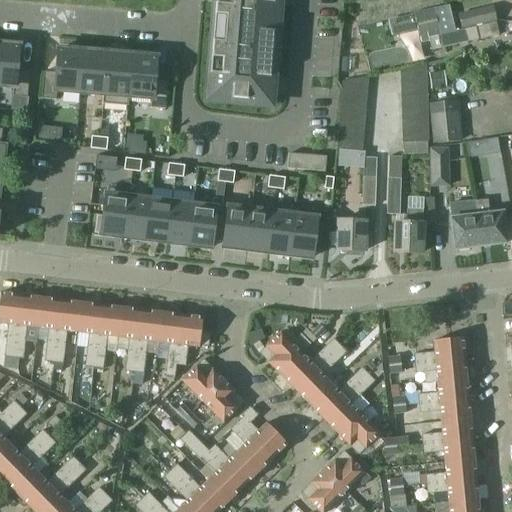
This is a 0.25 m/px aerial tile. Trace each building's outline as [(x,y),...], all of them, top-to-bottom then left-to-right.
[(207,83),(205,101),(272,106),(274,78),(268,78),(274,0),(214,0),(214,15),(224,16),(222,41),(212,40),(210,58),(220,59),(219,73),(209,72),(208,84),(207,83)] [(492,7),(459,15),(462,29),(495,21),(492,7)] [(419,39),(440,34),(434,8),(413,13),(419,39)] [(476,27),(429,38),(432,51),(479,40),(476,27)] [(12,41),(0,39),(0,85),(14,87),(13,97),(27,98),(30,71),(17,70),(19,46),(12,46),(12,41)] [(57,90),(78,92),(82,47),(66,45),(66,50),(59,49),(57,73),(44,72),(42,99),(56,100),(57,90)] [(103,104),(107,54),(98,53),(98,48),(82,47),(78,92),(103,94),(103,104)] [(127,106),(132,51),(118,50),(117,55),(107,54),(103,104),(127,106)] [(146,52),(132,51),(127,106),(128,106),(129,97),(151,98),(151,108),(165,109),(167,83),(154,81),(156,58),(145,57),(146,52)] [(401,71),(401,83),(426,83),(426,66),(401,71)] [(366,93),(368,78),(343,83),(342,91),(366,93)] [(427,95),(426,83),(401,83),(402,95),(427,95)] [(342,91),(341,103),(365,105),(366,93),(342,91)] [(402,95),(402,107),(427,107),(427,95),(402,95)] [(364,117),(365,105),(341,103),(340,115),(364,117)] [(427,119),(427,107),(402,107),(402,119),(427,119)] [(461,143),(457,112),(430,116),(433,146),(461,143)] [(340,115),(339,126),(363,129),(364,117),(340,115)] [(402,119),(403,131),(428,131),(427,119),(402,119)] [(40,126),(39,139),(49,140),(50,128),(40,126)] [(339,126),(338,138),(362,140),(363,129),(339,126)] [(403,131),(403,143),(415,143),(428,143),(428,131),(403,131)] [(98,150),(100,138),(92,137),(91,149),(98,150)] [(108,138),(100,138),(98,150),(106,150),(108,138)] [(337,150),(361,152),(362,140),(338,138),(337,150)] [(483,141),(485,155),(500,153),(498,139),(483,141)] [(428,154),(428,143),(415,143),(403,143),(403,154),(428,154)] [(448,150),(430,150),(430,189),(449,189),(448,150)] [(288,169),(295,169),(296,154),(289,154),(288,169)] [(304,155),(296,154),(295,169),(303,170),(304,155)] [(303,170),(310,171),(311,156),(304,155),(303,170)] [(319,156),(311,156),(310,171),(318,171),(319,156)] [(319,156),(318,171),(325,172),(327,157),(319,156)] [(388,157),(387,179),(391,179),(400,179),(401,157),(388,157)] [(132,171),(134,160),(126,159),(124,170),(132,171)] [(134,160),(132,171),(140,172),(141,161),(134,160)] [(175,177),(177,165),(169,164),(167,176),(175,177)] [(177,165),(175,177),(183,178),(185,166),(177,165)] [(225,183),(227,171),(219,170),(217,182),(225,183)] [(227,171),(225,183),(233,184),(235,172),(227,171)] [(276,189),(277,177),(269,176),(268,188),(276,189)] [(277,177),(276,189),(284,190),(285,178),(277,177)] [(334,178),(326,177),(324,189),(332,190),(334,178)] [(361,206),(374,207),(375,179),(362,179),(361,206)] [(387,179),(386,215),(399,215),(400,179),(391,179),(387,179)] [(124,237),(130,191),(108,188),(104,216),(96,215),(94,233),(102,234),(101,237),(114,239),(114,236),(124,237)] [(145,242),(150,200),(130,198),(131,191),(130,191),(124,237),(134,239),(133,241),(145,242)] [(150,200),(145,242),(157,244),(157,242),(167,243),(172,203),(150,200)] [(503,213),(488,215),(487,200),(475,201),(480,247),(506,244),(503,213)] [(480,247),(475,201),(463,203),(465,218),(451,220),(454,249),(480,247)] [(176,246),(188,248),(193,206),(172,203),(167,243),(176,244),(176,246)] [(211,241),(218,242),(222,212),(215,211),(215,208),(193,206),(188,248),(199,249),(200,247),(211,248),(211,241)] [(258,252),(268,253),(273,206),(272,213),(251,210),(246,253),(258,254),(258,252)] [(277,256),(289,258),(295,209),(273,206),(268,253),(277,254),(277,256)] [(234,251),(246,253),(251,210),(229,208),(228,213),(222,212),(218,242),(225,243),(224,247),(235,249),(234,251)] [(317,211),(295,209),(289,258),(300,259),(301,257),(311,258),(312,253),(320,254),(323,224),(316,223),(317,211)] [(407,210),(407,224),(395,224),(394,252),(421,253),(422,225),(423,210),(407,210)] [(364,222),(337,221),(336,250),(364,251),(364,222)] [(4,357),(13,358),(21,295),(0,292),(0,323),(8,325),(4,357)] [(41,298),(21,295),(13,358),(22,359),(26,327),(37,328),(41,298)] [(44,362),(53,363),(61,300),(41,298),(37,328),(48,329),(44,362)] [(66,331),(77,333),(81,303),(61,300),(53,363),(62,364),(66,331)] [(84,367),(93,368),(101,305),(81,303),(77,333),(88,334),(84,367)] [(121,307),(101,305),(93,368),(103,369),(106,336),(117,338),(121,307)] [(124,372),(134,373),(141,310),(121,307),(117,338),(128,339),(124,372)] [(147,341),(157,342),(161,312),(141,310),(134,373),(143,374),(147,341)] [(182,315),(161,312),(157,342),(168,344),(166,368),(167,369),(165,377),(175,378),(176,369),(175,369),(175,365),(182,315)] [(202,317),(182,315),(175,365),(185,366),(187,346),(198,347),(199,345),(208,346),(209,334),(200,332),(202,317)] [(319,326),(310,335),(317,342),(326,333),(319,326)] [(277,371),(299,350),(281,332),(259,353),(277,371)] [(415,354),(415,364),(466,359),(464,338),(433,341),(434,352),(415,354)] [(333,339),(325,348),(310,362),(299,350),(277,371),(295,389),(339,346),(333,339)] [(346,352),(339,346),(295,389),(309,404),(330,383),(322,375),(346,352)] [(388,358),(389,366),(401,365),(400,356),(388,358)] [(5,359),(4,368),(18,370),(19,361),(5,359)] [(203,402),(225,381),(212,369),(204,359),(197,365),(189,374),(183,381),(203,402)] [(466,359),(415,364),(416,369),(415,369),(416,373),(436,371),(437,382),(468,379),(466,359)] [(401,365),(389,366),(389,374),(402,373),(401,368),(401,365)] [(330,383),(309,404),(323,418),(367,375),(361,368),(338,391),(330,383)] [(367,375),(323,418),(341,437),(362,416),(351,404),(374,382),(367,375)] [(418,395),(419,404),(469,399),(468,379),(437,382),(438,393),(418,395)] [(225,381),(203,402),(222,423),(244,401),(225,381)] [(392,407),(405,405),(404,397),(392,399),(392,407)] [(469,399),(419,404),(420,413),(440,411),(441,422),(471,419),(469,399)] [(0,428),(20,409),(14,402),(0,415),(0,428)] [(405,405),(392,407),(393,415),(405,413),(405,405)] [(183,406),(176,413),(184,421),(191,414),(183,406)] [(243,417),(236,423),(271,460),(287,445),(265,423),(257,431),(249,423),(258,415),(250,407),(241,415),(243,417)] [(3,439),(18,424),(27,415),(20,409),(0,428),(0,457),(11,447),(3,439)] [(200,423),(191,414),(184,421),(193,430),(200,423)] [(362,416),(341,437),(358,455),(380,434),(362,416)] [(422,435),(423,445),(473,441),(471,419),(441,422),(442,433),(422,435)] [(244,444),(236,452),(257,474),(271,460),(236,423),(230,430),(244,444)] [(0,457),(0,478),(4,482),(49,438),(42,431),(19,454),(11,447),(0,457)] [(243,488),(209,452),(189,432),(180,441),(200,461),(201,459),(215,474),(208,481),(228,502),(243,488)] [(4,482),(18,497),(39,475),(32,468),(55,444),(49,438),(4,482)] [(384,448),(396,447),(408,446),(407,438),(383,440),(384,448)] [(473,441),(423,445),(423,453),(444,451),(445,462),(475,460),(473,441)] [(209,452),(243,488),(257,474),(236,452),(228,460),(215,446),(209,452)] [(396,447),(384,448),(385,456),(397,455),(396,447)] [(343,451),(322,472),(343,494),(358,480),(363,485),(371,478),(365,472),(364,473),(343,451)] [(18,497),(32,511),(79,465),(73,458),(47,483),(39,475),(18,497)] [(425,475),(426,485),(477,480),(475,460),(445,462),(446,473),(425,475)] [(86,471),(79,465),(32,511),(33,511),(60,511),(68,504),(60,497),(86,471)] [(199,489),(186,475),(177,466),(171,472),(209,511),(218,511),(228,502),(208,481),(199,489)] [(209,511),(171,472),(164,479),(186,502),(179,509),(181,511),(209,511)] [(343,494),(322,472),(300,493),(319,511),(334,511),(330,507),(343,494)] [(390,480),(390,488),(402,487),(402,479),(390,480)] [(477,480),(426,485),(427,494),(447,492),(448,503),(479,500),(477,480)] [(403,495),(402,487),(390,488),(391,496),(403,495)] [(60,511),(88,511),(106,495),(99,489),(75,511),(68,504),(60,511)] [(165,511),(148,494),(142,500),(153,511),(181,511),(179,509),(176,511),(165,511)] [(102,511),(112,502),(106,495),(88,511),(102,511)] [(153,511),(142,500),(135,507),(139,511),(153,511)] [(479,511),(479,500),(448,503),(449,511),(479,511)]
